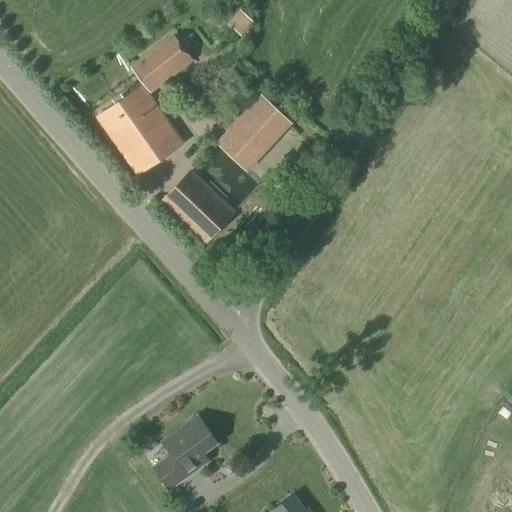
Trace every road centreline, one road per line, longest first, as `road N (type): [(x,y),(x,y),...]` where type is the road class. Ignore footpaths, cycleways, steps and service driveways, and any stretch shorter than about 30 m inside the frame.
road 1 (unclassified): [(231,327),(447,0)]
road 2 (unclassified): [(231,327),(0,62)]
road 3 (track): [(231,327),(77,469),(53,511)]
road 4 (unclassified): [(364,511),(318,433),(231,327)]
